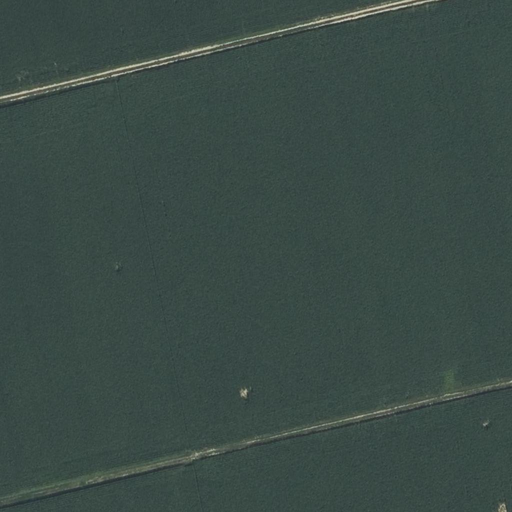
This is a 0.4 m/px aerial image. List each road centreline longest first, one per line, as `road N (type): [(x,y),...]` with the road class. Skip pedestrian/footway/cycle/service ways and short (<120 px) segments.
road 1 (track): [(511,383),(0,502)]
road 2 (track): [(0,100),(424,0)]
